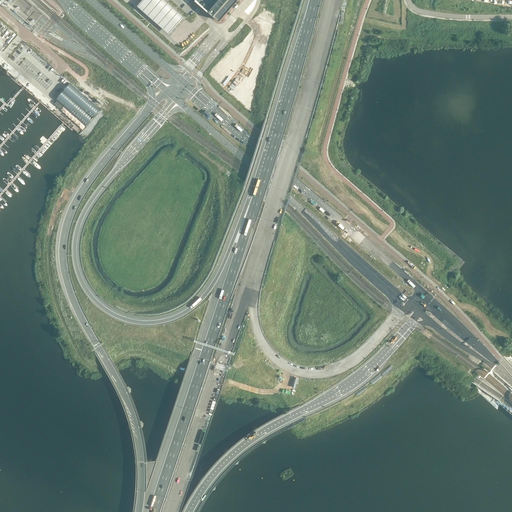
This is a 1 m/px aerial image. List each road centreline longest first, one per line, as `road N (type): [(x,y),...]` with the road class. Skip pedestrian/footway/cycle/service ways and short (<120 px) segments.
road 1 (motorway): [(257,194),(213,282),(184,311),(159,321),(126,319),(86,291),(75,256),(83,210),(176,99)]
road 2 (motorway): [(149,108),(81,188),(63,231),(70,292),(134,418),(139,511)]
road 3 (motorway): [(257,194),(151,511)]
road 4 (motorway): [(170,511),(274,195)]
road 5 (primary): [(426,296),(188,86)]
road 6 (motorway): [(396,318),(333,371),(297,372),(267,351),(253,299),(274,195)]
road 7 (primary): [(176,99),(387,285)]
road 8 (motorway): [(189,511),(243,443),(347,386),(400,335)]
road 9 (motorway): [(274,195),(330,0)]
road 10 (motorway): [(314,0),(257,194)]
